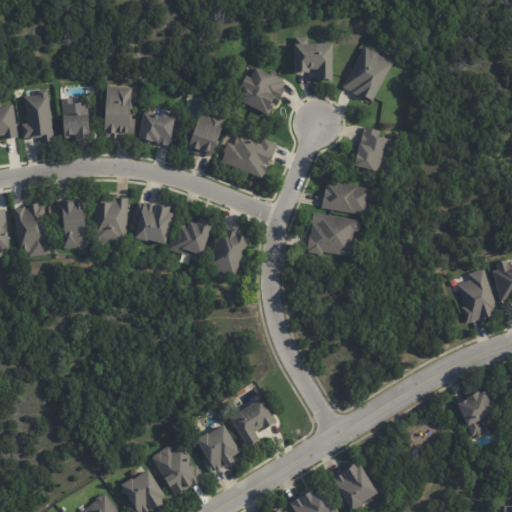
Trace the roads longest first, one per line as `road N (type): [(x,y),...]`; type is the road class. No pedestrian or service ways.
road 1 (residential): [(333,434),(278,334),(268,255),(274,220),(323,118)]
road 2 (residential): [(217,511),(333,434),(511,343)]
road 3 (residential): [(274,220),(185,183),(119,170),(0,183)]
